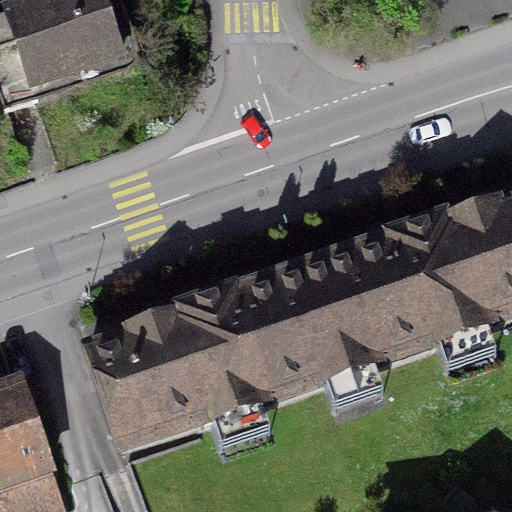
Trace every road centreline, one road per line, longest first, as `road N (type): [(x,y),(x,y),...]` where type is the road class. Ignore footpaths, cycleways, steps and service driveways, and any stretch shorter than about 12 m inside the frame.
road 1 (secondary): [(0,260),(284,164)]
road 2 (secondary): [(284,164),(511,86)]
road 3 (residential): [(284,164),(250,0)]
